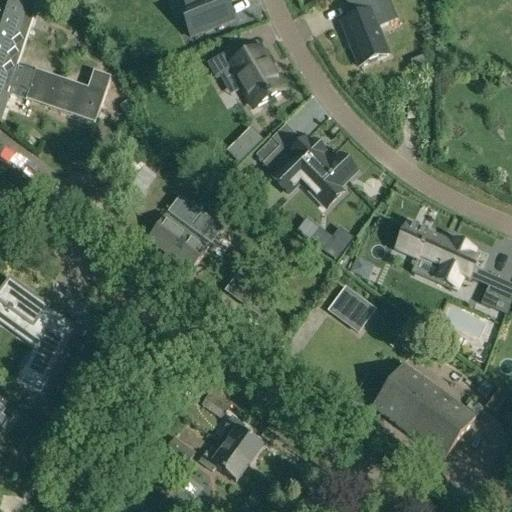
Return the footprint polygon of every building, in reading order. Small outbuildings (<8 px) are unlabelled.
[(0,0),(0,120),(11,88),(29,94),(26,101),(95,125),(111,79),(94,73),(88,90),(76,86),(75,86),(36,72),(19,66),(36,14),(40,3),(30,0),(0,0)] [(237,0),(182,0),(187,12),(181,15),(191,39),(230,23),(234,22),(227,5),(238,0),(237,0)] [(345,0),(353,19),(341,24),(359,69),(389,57),(378,30),(398,22),(389,0),(345,0)] [(216,80),(232,71),(255,110),(284,93),(259,50),(244,59),(242,55),(244,53),(240,47),(208,66),(216,80)] [(411,59),(414,69),(429,63),(425,54),(411,59)] [(251,130),(231,149),(243,161),(263,142),(251,130)] [(306,140),(303,144),(289,157),(281,148),(280,149),(264,165),(275,177),(272,179),(289,196),(299,187),(324,213),(345,192),(341,189),(356,174),(339,157),(331,165),(306,140)] [(208,251),(205,248),(208,244),(211,247),(213,245),(212,244),(221,231),(222,232),(223,231),(180,198),(168,214),(171,217),(168,221),(165,218),(148,241),(191,273),(208,251)] [(408,257),(417,261),(419,258),(443,269),(437,281),(451,287),(451,288),(457,291),(463,278),(477,284),(482,273),(474,269),(477,262),(472,259),(475,252),(454,243),(451,249),(443,245),(444,243),(427,236),(428,234),(413,227),(412,229),(407,227),(401,242),(397,252),(409,257),(408,257)] [(511,285),(493,277),(488,289),(485,295),(510,306),(511,301),(511,285)] [(9,280),(0,292),(0,305),(40,334),(33,349),(16,382),(40,394),(74,327),(9,280)] [(245,309),(263,322),(280,299),(263,286),(245,309)] [(376,312),(346,289),(328,313),(358,336),(376,312)] [(485,295),(481,306),(491,310),(496,300),(485,295)] [(373,408),(375,410),(445,462),(449,457),(453,451),(475,421),(403,367),(390,384),(385,392),(373,408)] [(200,407),(222,422),(229,411),(209,397),(200,407)] [(0,438),(17,415),(0,403),(0,438)] [(234,436),(225,449),(249,466),(262,448),(243,433),(245,430),(230,418),(222,427),(234,436)] [(195,455),(175,440),(165,454),(185,469),(195,455)] [(236,484),(249,466),(225,449),(216,461),(206,455),(200,464),(213,473),(216,469),(236,484)]
